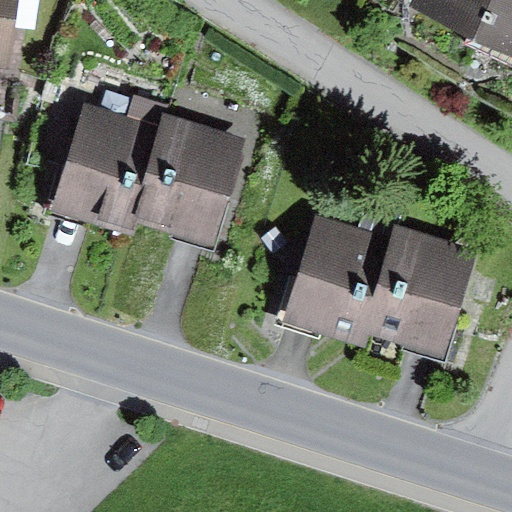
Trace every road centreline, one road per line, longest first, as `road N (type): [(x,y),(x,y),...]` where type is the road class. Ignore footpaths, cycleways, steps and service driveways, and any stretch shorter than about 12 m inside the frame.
road 1 (tertiary): [(0,317),(475,481)]
road 2 (residential): [(511,177),(230,0)]
